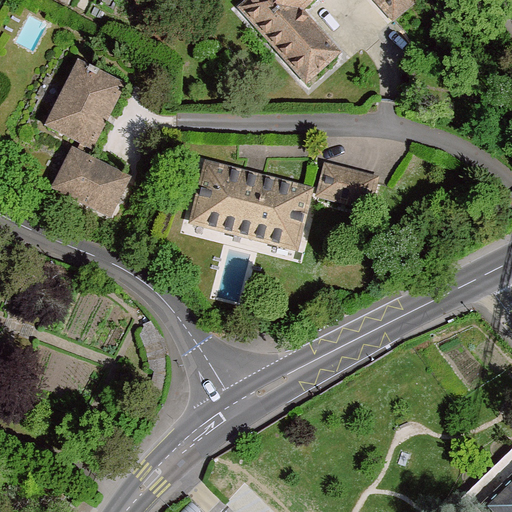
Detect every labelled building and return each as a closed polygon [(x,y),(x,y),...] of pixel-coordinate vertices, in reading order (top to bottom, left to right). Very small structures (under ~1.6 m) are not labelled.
[(310,84),(342,55),(304,12),(317,0),(257,0),(245,11),(310,84)] [(376,0),(393,18),(395,20),(417,0),(376,0)] [(128,90),(83,67),(50,131),(95,154),(128,90)] [(130,183),(76,157),(58,194),(112,220),(130,183)] [(314,195),(211,169),(196,227),(299,253),(314,195)] [(379,182),(330,170),(323,199),(372,211),(379,182)] [(475,511),(511,511),(511,452),(463,499),(475,511)]
